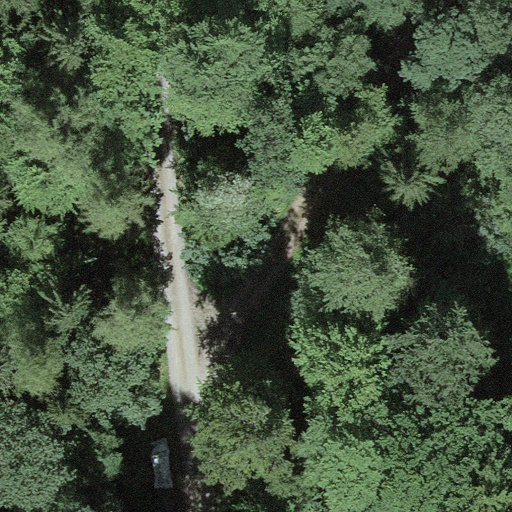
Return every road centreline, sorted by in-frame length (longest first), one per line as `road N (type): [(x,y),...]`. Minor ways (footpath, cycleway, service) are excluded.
road 1 (track): [(155,0),(176,355),(195,511)]
road 2 (track): [(437,0),(307,190),(217,245),(169,247)]
